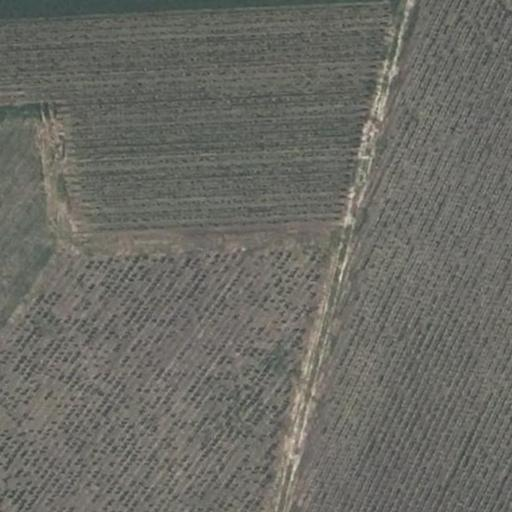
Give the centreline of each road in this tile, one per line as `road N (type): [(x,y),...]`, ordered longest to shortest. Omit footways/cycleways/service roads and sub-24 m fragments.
road 1 (track): [(278,511),(407,0)]
road 2 (track): [(344,241),(89,249),(65,231),(45,117),(0,112)]
